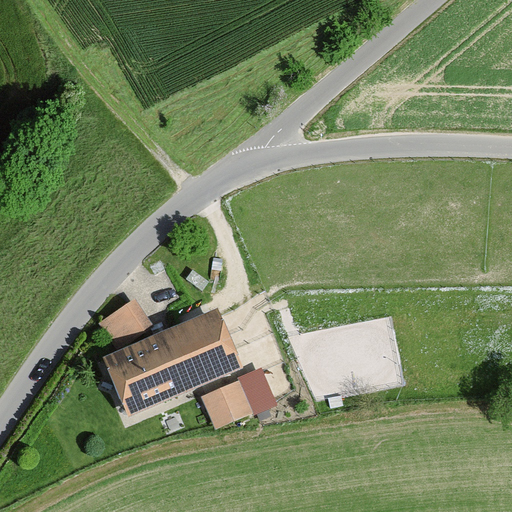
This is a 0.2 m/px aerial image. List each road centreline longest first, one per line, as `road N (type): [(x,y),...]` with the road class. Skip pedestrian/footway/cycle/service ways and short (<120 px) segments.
road 1 (unclassified): [(260,162),(193,193),(136,248),(0,422)]
road 2 (unclassified): [(511,147),(397,144),(260,162)]
road 3 (track): [(31,0),(193,193)]
road 4 (unclassified): [(260,162),(281,130),(434,0)]
